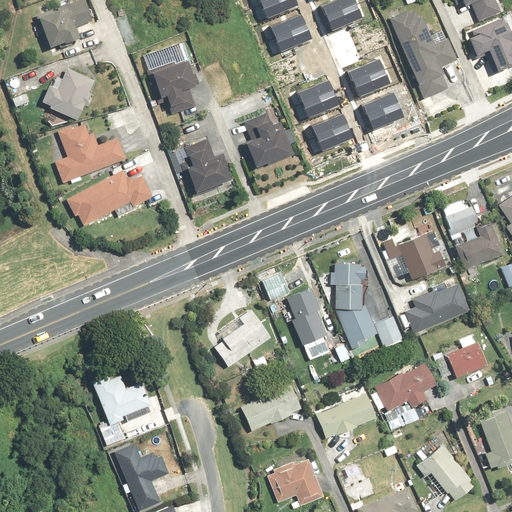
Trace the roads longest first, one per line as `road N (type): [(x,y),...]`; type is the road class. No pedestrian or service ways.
road 1 (secondary): [(0,344),(374,187)]
road 2 (residential): [(374,187),(297,0)]
road 3 (secondary): [(374,187),(511,130)]
